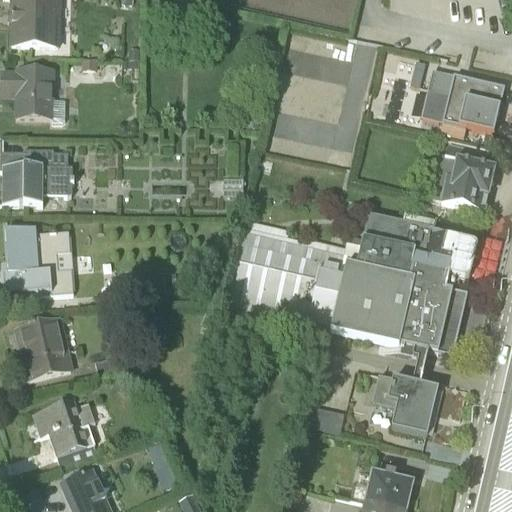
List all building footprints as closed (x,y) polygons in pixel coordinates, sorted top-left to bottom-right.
[(0,0),(0,5),(8,6),(8,16),(5,16),(6,28),(8,29),(8,53),(58,54),(59,0),(0,0)] [(424,70),(414,68),(408,91),(418,94),(424,70)] [(13,75),(0,74),(0,104),(12,104),(12,124),(49,125),(50,129),(61,129),(64,126),(64,106),(52,105),(53,75),(14,73),(13,75)] [(495,125),(502,94),(429,77),(419,123),(488,139),(491,125),(495,125)] [(257,134),(259,119),(242,119),(242,134),(257,134)] [(486,159),(446,150),(442,162),(436,161),(426,205),(438,208),(438,209),(483,220),(494,174),(484,172),(486,159)] [(0,210),(41,211),(41,200),(69,201),(70,173),(66,173),(66,159),(52,159),(52,156),(22,155),(22,158),(0,158),(0,210)] [(240,182),(222,181),(222,202),(240,201),(240,182)] [(475,254),(475,251),(472,249),(432,240),(435,225),(403,218),(402,226),(367,219),(361,244),(352,242),(349,249),(345,248),(343,252),(284,241),(285,234),(242,225),(222,311),(231,313),(227,332),(246,337),(250,318),(397,353),(398,350),(451,362),(464,301),(445,296),(447,283),(464,286),(466,286),(468,284),(475,254)] [(1,276),(4,305),(51,301),(51,293),(56,293),(56,278),(71,276),(69,243),(66,243),(66,239),(34,241),(33,236),(3,237),(6,275),(1,276)] [(60,325),(12,335),(26,389),(72,377),(60,325)] [(120,362),(94,369),(97,382),(124,376),(120,362)] [(390,435),(424,443),(425,442),(433,442),(443,398),(436,397),(437,395),(377,383),(370,410),(394,415),(390,435)] [(73,408),(31,421),(39,443),(46,441),(55,464),(57,464),(60,474),(96,462),(86,432),(93,429),(86,411),(75,414),(73,408)] [(317,415),(312,433),(340,441),(345,423),(317,415)] [(145,452),(160,496),(177,490),(162,447),(145,452)] [(108,511),(92,475),(58,490),(66,511),(108,511)] [(362,511),(366,511),(406,511),(412,488),(393,483),(394,478),(384,475),(382,481),(370,478),(362,511)]
